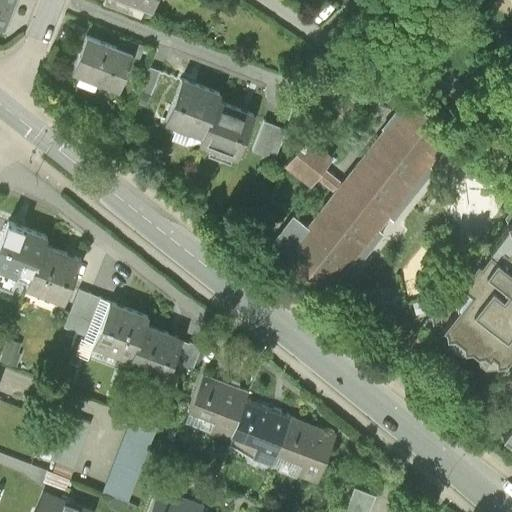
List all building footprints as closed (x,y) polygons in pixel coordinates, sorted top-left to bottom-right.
[(0,0),(0,31),(1,32),(12,0),(0,0)] [(103,0),(100,9),(137,22),(141,11),(152,15),(157,0),(103,0)] [(76,49),(69,67),(114,85),(128,49),(115,44),(83,31),(76,49)] [(120,33),(115,44),(128,49),(138,53),(142,42),(120,33)] [(159,67),(147,62),(138,86),(149,90),(159,67)] [(163,122),(202,137),(217,98),(219,91),(193,82),(180,77),(163,122)] [(392,114),(342,178),(326,166),(334,156),(308,135),(286,162),(313,183),(319,175),(335,188),(311,217),(297,205),(269,240),(321,282),(328,288),(451,133),(405,97),(392,114)] [(244,109),(217,98),(202,137),(199,144),(237,158),(254,112),(244,109)] [(263,122),(253,150),(273,157),(284,129),(263,122)] [(511,202),(504,214),(507,222),(480,258),(476,256),(468,266),(467,265),(430,313),(431,314),(432,321),(439,320),(445,325),(446,332),(453,331),(462,339),(463,345),(469,343),(476,348),(479,348),(480,349),(482,349),(488,353),(491,350),(495,353),(496,359),(503,358),(504,359),(511,348),(511,414),(502,427),(511,434),(511,202)] [(24,223),(8,217),(0,240),(0,282),(13,288),(19,273),(31,278),(45,238),(48,231),(24,223)] [(72,248),(45,238),(31,278),(28,286),(66,300),(83,252),(72,248)] [(78,285),(63,323),(86,332),(100,294),(78,285)] [(122,302),(107,296),(90,339),(129,354),(143,318),(146,311),(122,302)] [(170,328),(143,318),(129,354),(126,363),(164,377),(171,359),(179,336),(181,332),(170,328)] [(7,334),(0,351),(0,357),(13,362),(21,339),(7,334)] [(189,339),(179,336),(171,359),(181,362),(189,339)] [(189,339),(181,362),(193,366),(201,343),(189,339)] [(200,370),(186,408),(214,419),(209,432),(228,439),(230,433),(244,397),(247,389),(234,384),(200,370)] [(277,409),(244,397),(230,433),(255,443),(250,456),(270,464),(289,414),(277,409)] [(0,446),(23,451),(33,402),(12,398),(9,414),(17,416),(14,432),(5,430),(3,440),(0,439),(0,446)] [(69,476),(71,477),(90,421),(68,413),(48,469),(69,476)] [(322,427),(289,414),(270,464),(315,482),(334,432),(322,427)] [(158,425),(130,415),(100,489),(128,500),(158,425)] [(69,476),(48,469),(47,469),(43,481),(65,489),(69,476)] [(157,484),(146,511),(200,511),(201,510),(204,503),(191,497),(157,484)] [(40,486),(29,511),(90,511),(93,507),(40,486)] [(355,489),(345,511),(371,511),(377,497),(355,489)]
